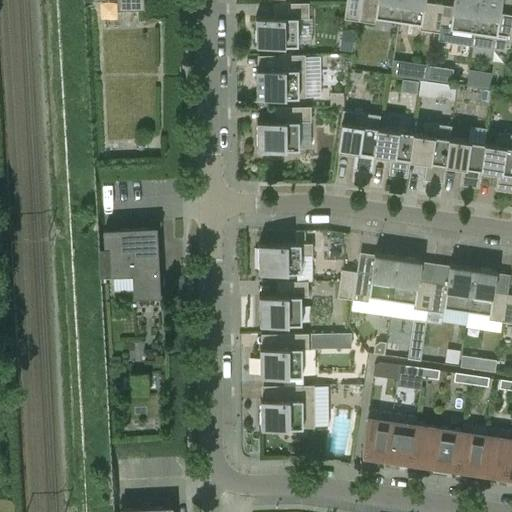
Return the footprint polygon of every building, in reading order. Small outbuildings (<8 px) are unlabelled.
[(116,0),(117,9),(142,8),(141,0),(116,0)] [(358,20),(361,0),(345,0),(346,1),(343,18),(358,20)] [(361,0),(358,20),(374,22),(375,15),(399,19),(401,1),(397,1),(397,0),(361,0)] [(401,1),(399,19),(420,22),(419,29),(434,31),(438,3),(424,1),(423,0),(397,0),(397,1),(401,1)] [(452,0),(452,5),(438,3),(434,31),(449,34),(450,27),(474,30),(477,12),(473,12),(474,0),(452,0)] [(477,12),(474,30),(495,33),(493,44),(509,47),(509,42),(511,22),(511,14),(499,12),(500,0),(474,0),(473,12),(477,12)] [(308,17),(308,2),(279,2),(279,16),(255,17),(255,45),(297,44),(297,17),(308,17)] [(355,30),(342,28),(340,40),(339,50),(341,50),(352,52),(353,46),(355,30)] [(305,96),(305,54),(279,54),(279,68),(255,69),(256,97),(305,96)] [(404,75),(404,89),(451,92),(453,63),(395,59),(394,75),(404,75)] [(343,92),(330,92),(330,105),(343,105),(343,92)] [(310,121),(310,106),(280,106),(280,120),(256,120),(256,148),(260,148),(260,153),(272,153),(272,148),(298,148),(298,121),(310,121)] [(371,171),(374,153),(373,153),(379,114),(354,111),(353,123),(341,121),(337,148),(355,150),(352,168),(371,171)] [(379,114),(373,153),(374,153),(390,155),(388,173),(407,176),(409,158),(413,131),(378,126),(379,114)] [(424,133),(413,131),(409,158),(426,160),(423,178),(442,181),(445,163),(444,163),(450,125),(426,121),(424,133)] [(451,125),(450,125),(444,163),(445,163),(461,166),(459,184),(478,186),(481,168),(480,168),(484,142),(449,137),(451,125)] [(495,143),(484,142),(480,168),(481,168),(497,171),(494,189),(511,191),(511,133),(497,132),(495,143)] [(134,298),(158,297),(154,227),(103,230),(105,252),(100,253),(101,272),(106,272),(106,276),(132,274),(134,298)] [(258,243),(258,271),(300,271),(300,255),(312,254),(311,242),(258,243)] [(372,273),(357,271),(353,298),(369,301),(370,294),(394,297),(396,279),(392,279),(396,255),(375,252),(372,273)] [(396,279),(394,297),(414,300),(413,307),(429,310),(433,282),(419,280),(422,259),(396,255),(392,279),(396,279)] [(447,284),(433,282),(429,310),(444,312),(445,305),(469,308),(471,290),(467,290),(471,266),(450,263),(447,284)] [(471,290),(469,308),(490,311),(489,318),(503,321),(508,293),(494,291),(497,270),(471,266),(467,290),(471,290)] [(338,296),(353,298),(357,271),(342,269),(340,280),(338,296)] [(307,295),(307,280),(282,281),(282,295),(258,295),(259,323),(300,323),(300,296),(307,295)] [(511,293),(508,293),(503,321),(511,321),(511,293)] [(308,347),(308,332),(283,332),(283,347),(259,347),(259,375),(301,375),(301,347),(308,347)] [(327,332),(310,332),(310,348),(327,348),(327,332)] [(374,344),(373,351),(385,353),(386,341),(379,340),(374,344)] [(421,349),(409,347),(408,358),(420,360),(421,349)] [(469,356),(461,355),(460,366),(468,367),(469,356)] [(380,370),(398,372),(399,364),(381,361),(380,370)] [(404,373),(422,376),(423,367),(405,364),(404,373)] [(439,369),(423,367),(422,376),(438,378),(439,369)] [(453,381),(469,383),(470,374),(455,372),(453,381)] [(488,377),(470,374),(469,383),(487,386),(488,377)] [(499,387),(511,389),(511,380),(500,378),(499,387)] [(314,426),(313,384),(283,384),(283,398),(260,399),(260,427),(314,426)] [(361,453),(385,457),(392,412),(367,408),(361,453)] [(416,415),(392,412),(385,457),(409,460),(416,415)] [(417,416),(416,415),(409,460),(433,464),(439,426),(416,423),(417,416)] [(461,429),(439,426),(433,464),(457,467),(463,422),(461,429)] [(487,426),(463,422),(457,467),(480,471),(487,426)] [(511,429),(487,426),(480,471),(504,474),(511,429)]
